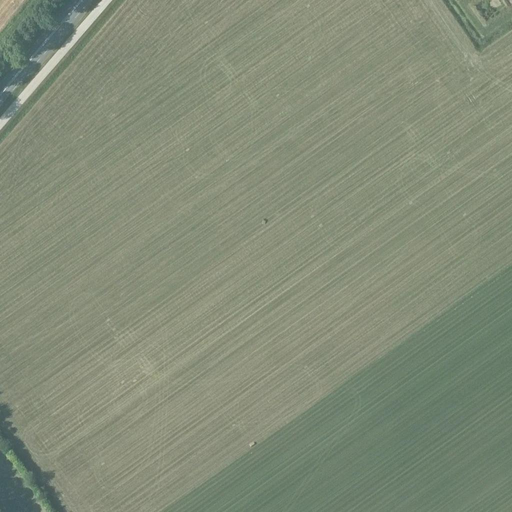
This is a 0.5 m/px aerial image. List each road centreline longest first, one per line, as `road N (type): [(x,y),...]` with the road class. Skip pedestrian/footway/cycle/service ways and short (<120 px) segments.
road 1 (unclassified): [(0,122),(105,0)]
road 2 (primary): [(0,95),(82,0)]
